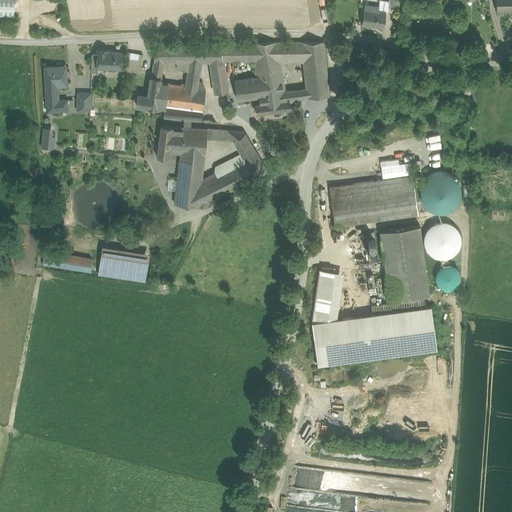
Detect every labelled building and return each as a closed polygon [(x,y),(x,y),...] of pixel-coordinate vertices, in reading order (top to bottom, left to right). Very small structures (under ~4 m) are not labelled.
[(0,0),(0,17),(14,18),(14,0),(0,0)] [(382,0),(379,0),(379,6),(378,10),(386,11),(388,7),(389,1),(382,0)] [(388,0),(389,1),(388,7),(398,9),(399,0),(388,0)] [(511,0),(496,0),(496,10),(511,10),(511,0)] [(379,6),(365,4),(361,24),(383,28),(386,11),(378,10),(379,6)] [(301,42),(278,43),(280,61),(303,62),(301,42)] [(323,42),(301,42),(303,62),(306,88),(307,98),(330,94),(324,44),(323,42)] [(221,62),(219,43),(156,44),(154,63),(163,63),(177,62),(189,62),(200,62),(209,62),(221,62)] [(253,62),(251,43),(219,43),(221,62),(224,62),(253,62)] [(258,97),(285,94),(285,91),(280,61),(278,43),(251,43),(253,62),(256,79),(258,97)] [(107,51),(98,50),(98,54),(98,67),(107,67),(109,69),(115,70),(117,68),(120,68),(121,53),(107,52),(107,51)] [(140,60),(129,58),(127,75),(137,77),(140,60)] [(146,61),(140,60),(137,77),(143,78),(146,61)] [(187,71),(189,62),(177,62),(176,69),(187,71)] [(200,62),(189,62),(187,71),(199,72),(200,62)] [(228,92),(224,62),(221,62),(209,62),(214,94),(228,92)] [(65,66),(45,67),(46,101),(51,100),(58,99),(57,86),(67,86),(66,76),(64,77),(63,73),(65,73),(65,66)] [(151,75),(161,77),(163,69),(152,68),(151,75)] [(199,72),(187,71),(186,78),(198,79),(199,72)] [(142,84),(143,78),(137,77),(127,75),(126,81),(142,84)] [(198,79),(186,78),(184,87),(169,85),(166,107),(165,107),(165,109),(164,118),(183,120),(190,121),(200,122),(205,91),(196,89),(198,79)] [(161,80),(151,79),(148,98),(138,96),(136,106),(156,110),(157,108),(165,109),(165,107),(166,107),(169,85),(160,83),(161,80)] [(236,100),(258,97),(256,79),(234,82),(236,100)] [(285,94),(286,101),(289,101),(307,98),(306,88),(285,91),(285,94)] [(91,92),(78,92),(77,110),(90,111),(91,92)] [(285,94),(258,97),(259,104),(254,104),(256,115),(290,110),(289,101),(286,101),(285,94)] [(67,98),(58,99),(51,100),(51,112),(68,111),(67,98)] [(183,120),(184,127),(181,155),(175,204),(198,206),(201,181),(207,139),(208,128),(190,128),(190,121),(183,120)] [(56,125),(44,124),(41,147),(53,149),(56,125)] [(172,126),(161,125),(157,157),(168,159),(169,154),(172,126)] [(184,127),(172,126),(169,154),(181,155),(184,127)] [(228,130),(208,128),(207,139),(233,141),(228,130)] [(244,131),(228,130),(233,141),(237,147),(249,141),(244,131)] [(253,148),(249,141),(237,147),(240,154),(253,148)] [(268,173),(253,148),(240,154),(216,168),(215,176),(224,194),(268,173)] [(36,168),(19,169),(20,177),(37,176),(36,168)] [(456,205),(459,199),(461,193),(460,187),(457,181),(453,176),(448,173),(441,172),(435,172),(429,175),(425,179),(421,185),(420,191),(421,197),(423,203),(428,208),(433,211),(439,212),(446,212),(452,209),(456,205)] [(401,177),(403,190),(414,189),(412,175),(401,177)] [(224,194),(215,176),(201,181),(198,206),(208,207),(208,202),(224,194)] [(329,186),(331,201),(403,190),(401,177),(329,186)] [(403,190),(331,201),(335,225),(418,213),(414,189),(403,190)] [(441,222),(438,222),(435,223),(432,225),(430,227),(428,229),(426,232),(425,235),(424,238),(424,241),(425,244),(426,247),(427,250),(429,252),(432,254),(434,256),(437,257),(440,258),(443,258),(447,257),(450,256),(452,255),(455,253),(457,251),(459,248),(460,245),(460,242),(460,239),(460,236),(459,233),(457,230),(456,227),(453,225),(450,224),(448,223),(444,222),(441,222)] [(420,225),(380,231),(389,301),(429,295),(420,225)] [(352,240),(349,241),(347,244),(346,246),(346,250),(348,252),(350,254),(353,255),(356,254),(359,252),(360,249),(360,246),(358,243),(356,241),(352,240)] [(101,255),(148,262),(149,255),(102,247),(101,255)] [(42,265),(90,273),(92,260),(43,252),(42,265)] [(98,275),(145,282),(148,262),(101,255),(98,275)] [(453,266),(450,265),(447,265),(445,265),(442,266),(440,268),(438,270),(436,272),(435,275),(435,277),(435,280),(436,283),(438,285),(440,287),(442,288),(445,289),(448,290),(450,289),(453,288),(455,287),(457,285),(459,283),(460,280),(460,277),(460,274),(459,272),(457,269),(455,267),(453,266)] [(319,269),(311,322),(336,319),(343,273),(319,269)] [(431,306),(341,318),(347,360),(437,348),(431,306)] [(347,360),(341,318),(336,319),(311,322),(317,365),(347,360)] [(309,511),(335,511),(336,508),(339,510),(341,508),(345,511),(358,511),(360,511),(361,509),(358,507),(349,504),(352,504),(346,502),(347,505),(344,506),(339,505),(341,498),(339,493),(335,492),(331,482),(335,478),(339,481),(344,482),(346,489),(350,475),(341,473),(333,476),(332,471),(293,462),(287,488),(285,488),(282,501),(310,507),(309,511)]
